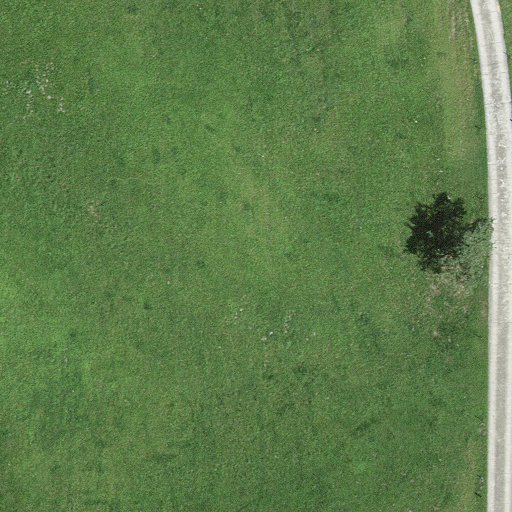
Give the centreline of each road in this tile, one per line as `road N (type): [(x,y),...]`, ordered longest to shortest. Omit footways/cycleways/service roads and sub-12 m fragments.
road 1 (track): [(500,511),(511,318)]
road 2 (track): [(511,173),(496,0)]
